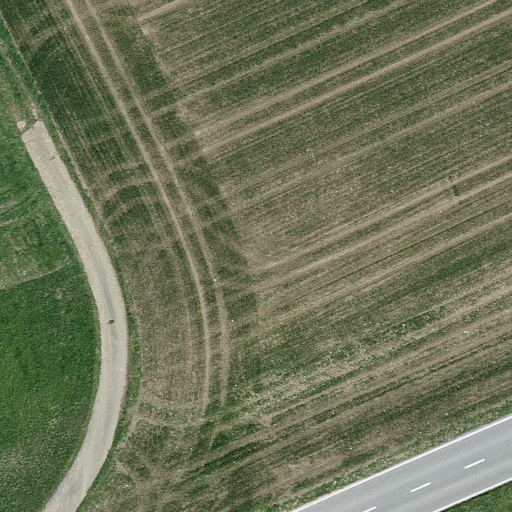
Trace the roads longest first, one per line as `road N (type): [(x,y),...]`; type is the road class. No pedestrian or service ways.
road 1 (track): [(61,511),(91,462),(108,407),(117,358),(112,300),(91,239),(0,53)]
road 2 (tertiary): [(511,445),(360,511)]
